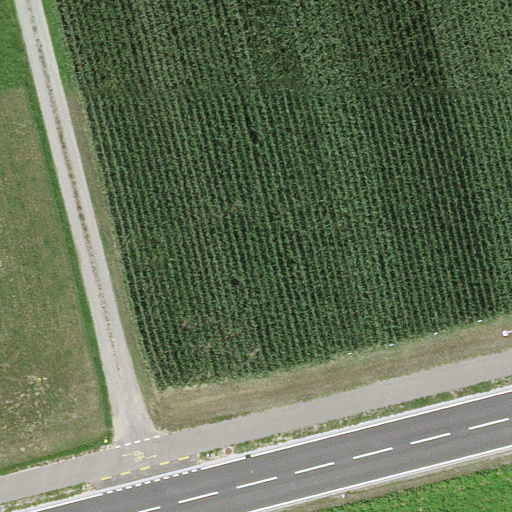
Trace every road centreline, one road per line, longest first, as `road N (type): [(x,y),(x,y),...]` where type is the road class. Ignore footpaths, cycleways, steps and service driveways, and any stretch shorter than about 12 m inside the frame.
road 1 (track): [(35,0),(161,511)]
road 2 (tertiary): [(183,511),(511,425)]
